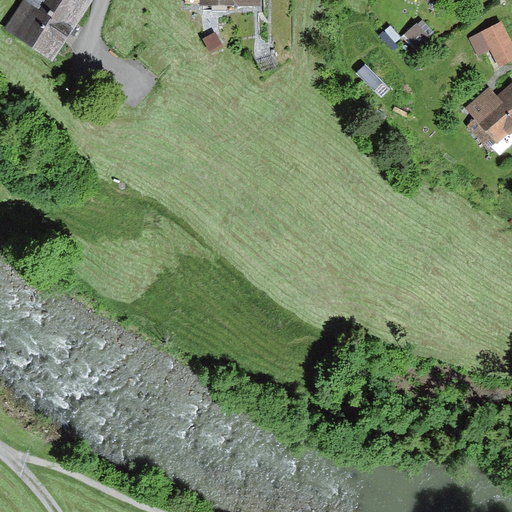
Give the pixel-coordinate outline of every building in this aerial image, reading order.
[(26,0),(7,29),(54,60),(93,0),(26,0)] [(423,19),(401,38),(413,51),(434,33),(423,19)] [(511,43),(501,22),(468,38),(477,56),(490,50),(498,66),(511,59),(511,43)] [(215,32),(202,39),(210,53),(223,46),(215,32)] [(361,70),(385,90),(393,81),(369,61),(361,70)] [(490,87),(466,108),(497,145),(511,132),(511,83),(497,96),(490,87)]
